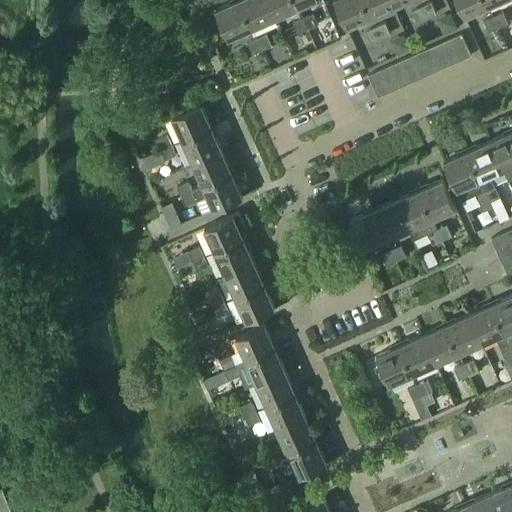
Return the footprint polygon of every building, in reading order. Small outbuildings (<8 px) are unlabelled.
[(252,27),(240,0),(235,0),(216,9),(229,37),(252,27)] [(240,0),(252,27),(275,17),(267,0),(240,0)] [(267,0),(275,17),(298,6),(295,0),(267,0)] [(370,16),(363,0),(335,0),(347,26),(370,16)] [(363,0),(370,16),(393,6),(390,0),(363,0)] [(457,0),(465,16),(489,5),(486,0),(457,0)] [(431,2),(421,6),(427,18),(436,13),(431,2)] [(412,10),(417,22),(427,18),(421,6),(412,10)] [(503,11),(493,16),(499,28),(508,23),(503,11)] [(313,13),(303,17),(308,29),(318,25),(313,13)] [(499,27),(493,16),(484,20),(489,32),(499,27)] [(299,33),(308,29),(303,17),(293,22),(299,33)] [(385,23),(375,27),(380,38),(390,34),(385,23)] [(375,27),(366,31),(371,43),(380,38),(375,27)] [(461,33),(451,38),(460,60),(471,55),(461,33)] [(267,34),(257,38),(262,50),(272,45),(267,34)] [(257,38),(248,43),(253,54),(262,50),(257,38)] [(440,42),(450,64),(460,60),(451,38),(440,42)] [(430,47),(440,69),(450,64),(440,42),(430,47)] [(420,52),(429,74),(440,69),(430,47),(420,52)] [(409,56),(419,78),(429,74),(420,52),(409,56)] [(399,61),(409,83),(419,78),(409,56),(399,61)] [(389,65),(399,87),(409,83),(399,61),(389,65)] [(378,70),(388,92),(399,87),(389,65),(378,70)] [(388,92),(378,70),(368,74),(378,96),(388,92)] [(183,139),(212,127),(201,103),(173,115),(183,139)] [(222,150),(212,127),(183,139),(194,162),(222,150)] [(511,129),(491,139),(504,168),(509,179),(511,177),(511,129)] [(168,135),(157,140),(161,149),(172,144),(168,135)] [(491,139),(468,150),(481,178),(480,179),(485,189),(486,189),(491,201),(501,196),(496,185),(491,174),(504,168),(491,139)] [(172,144),(161,149),(165,159),(177,154),(172,144)] [(232,173),(222,150),(194,162),(204,185),(232,173)] [(475,194),(485,189),(480,179),(481,178),(468,150),(444,160),(462,200),(475,194)] [(232,173),(204,185),(193,190),(181,196),(185,205),(208,195),(214,209),(243,196),(232,173)] [(443,178),(420,189),(433,217),(456,207),(443,178)] [(189,181),(177,186),(181,196),(193,190),(189,181)] [(420,189),(397,199),(410,227),(408,228),(413,239),(428,233),(428,232),(437,228),(433,217),(420,189)] [(485,189),(475,194),(483,211),(493,207),(490,201),(491,201),(486,189),(485,189)] [(387,238),(410,227),(397,199),(374,209),(387,238)] [(387,238),(374,209),(350,220),(363,249),(387,238)] [(240,228),(245,226),(239,211),(205,227),(215,251),(244,238),(240,228)] [(447,224),(438,228),(443,239),(451,235),(447,224)] [(437,228),(428,232),(428,233),(432,244),(443,239),(438,228),(437,228)] [(511,228),(491,237),(496,249),(511,241),(511,228)] [(226,274),(254,261),(244,238),(215,251),(226,274)] [(511,241),(496,249),(501,259),(511,254),(511,241)] [(401,244),(391,249),(396,260),(406,256),(401,244)] [(200,246),(189,251),(193,261),(205,256),(200,246)] [(391,249),(381,253),(386,264),(396,260),(391,249)] [(511,266),(511,254),(501,259),(506,269),(511,266)] [(205,256),(193,261),(197,270),(209,265),(205,256)] [(236,297),(265,284),(254,261),(226,274),(236,297)] [(265,284),(236,297),(247,320),(275,307),(265,284)] [(220,292),(209,297),(214,307),(225,302),(220,292)] [(511,328),(511,293),(492,303),(505,331),(511,328)] [(225,302),(214,307),(218,316),(229,311),(225,302)] [(492,303),(469,313),(482,342),(495,336),(505,358),(511,354),(511,347),(510,342),(505,331),(492,303)] [(469,313),(446,323),(459,352),(482,342),(469,313)] [(236,336),(247,360),(275,347),(265,323),(236,336)] [(459,352),(446,323),(423,334),(436,362),(459,352)] [(400,344),(413,372),(436,362),(423,334),(400,344)] [(413,372),(400,344),(376,355),(389,383),(413,372)] [(236,364),(224,369),(229,379),(240,374),(245,386),(256,381),(257,383),(285,370),(275,347),(247,360),(236,364)] [(231,355),(220,360),(224,369),(236,364),(231,355)] [(473,359),(464,363),(469,374),(478,370),(473,359)] [(464,363),(454,368),(459,379),(469,374),(464,363)] [(296,393),(285,370),(257,383),(267,406),(296,393)] [(428,379),(418,384),(423,395),(433,391),(428,379)] [(423,395),(418,384),(408,388),(413,399),(423,395)] [(277,429),(306,416),(296,393),(267,406),(277,429)] [(252,400),(240,406),(245,416),(256,410),(252,400)] [(256,410),(245,416),(249,425),(261,420),(256,410)] [(277,429),(288,451),(288,452),(316,439),(306,416),(277,429)] [(277,456),(265,462),(270,471),(292,461),(298,475),(327,462),(316,439),(288,452),(288,451),(277,456)] [(272,446),(261,452),(265,462),(277,456),(272,446)] [(12,511),(0,480),(0,511),(12,511)] [(511,511),(511,482),(490,493),(498,511),(511,511)] [(467,503),(470,511),(498,511),(490,493),(467,503)] [(296,510),(297,511),(331,511),(325,497),(296,510)] [(470,511),(467,503),(445,511),(470,511)]
